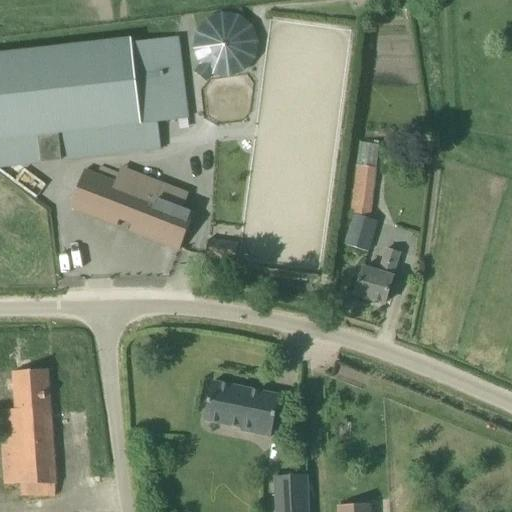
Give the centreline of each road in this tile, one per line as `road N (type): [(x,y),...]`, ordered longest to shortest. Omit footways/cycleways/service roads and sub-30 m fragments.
road 1 (unclassified): [(511,405),(355,341),(255,316),(106,305)]
road 2 (unclassified): [(125,511),(106,305)]
